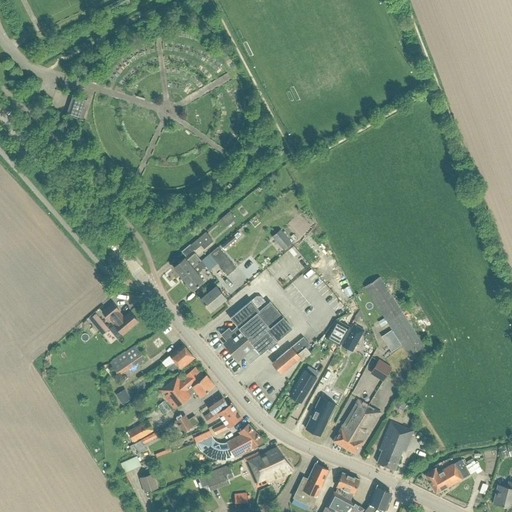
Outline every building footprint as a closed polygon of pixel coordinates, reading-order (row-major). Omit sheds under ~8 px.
[(74,78),(83,82),(86,74),(77,70),(74,78)] [(66,114),(78,118),(85,99),(72,95),(66,114)] [(230,211),(220,220),(226,226),(236,218),(230,211)] [(283,231),(295,245),(302,239),(290,225),(283,231)] [(318,255),(323,260),(340,244),(323,226),(309,239),(321,252),(318,255)] [(272,236),(284,249),(292,242),(280,229),(272,236)] [(213,241),(206,232),(191,245),(190,244),(182,251),(186,256),(194,249),(195,250),(200,245),(204,249),(213,241)] [(234,235),(221,245),(223,249),(224,248),(225,249),(226,248),(225,248),(229,244),(230,245),(231,244),(230,243),(234,240),(234,241),(236,240),(235,239),(237,238),(234,235)] [(218,246),(201,260),(206,266),(209,270),(218,263),(228,275),(236,268),(218,246)] [(194,252),(185,259),(184,258),(173,267),(181,276),(201,260),(197,255),(194,252)] [(197,274),(206,266),(201,260),(181,276),(192,290),(203,281),(197,274)] [(316,275),(326,268),(319,260),(312,266),(308,261),(306,262),(316,275)] [(282,261),(272,267),(277,275),(287,269),(282,261)] [(348,270),(342,273),(351,290),(356,287),(348,270)] [(216,280),(219,285),(228,278),(225,274),(216,280)] [(365,286),(409,355),(424,345),(380,277),(365,286)] [(323,309),(332,302),(319,285),(310,292),(323,309)] [(225,298),(215,286),(200,298),(210,311),(225,298)] [(224,343),(238,360),(254,347),(260,354),(292,328),(270,301),(264,306),(257,297),(252,302),(251,300),(230,318),(237,326),(230,331),(228,328),(221,334),(226,341),(224,343)] [(429,316),(434,314),(428,301),(423,303),(429,316)] [(114,324),(122,334),(138,321),(130,311),(123,316),(119,310),(112,302),(102,311),(109,319),(109,318),(114,324)] [(102,321),(96,313),(89,318),(96,326),(102,321)] [(349,328),(336,320),(326,338),(339,346),(349,328)] [(360,337),(364,330),(353,324),(342,345),(352,351),(357,342),(360,337)] [(180,338),(186,333),(180,326),(174,330),(180,338)] [(314,331),(306,337),(312,344),(320,338),(314,331)] [(291,347),(272,363),(281,373),(299,358),(301,360),(310,353),(305,347),(309,344),(303,337),(291,347)] [(166,367),(172,374),(181,368),(194,357),(182,343),(169,355),(174,360),(166,367)] [(146,357),(137,344),(110,363),(119,376),(146,357)] [(332,350),(324,365),(331,369),(339,354),(332,350)] [(379,359),(370,373),(383,381),(392,367),(379,359)] [(159,389),(167,399),(174,408),(196,390),(200,396),(214,384),(206,374),(203,376),(195,366),(180,378),(177,375),(159,389)] [(161,381),(156,370),(143,376),(149,387),(161,381)] [(304,370),(290,393),(302,400),(316,377),(304,370)] [(131,398),(125,388),(115,394),(122,404),(131,398)] [(209,422),(219,414),(233,405),(231,403),(228,405),(221,394),(206,405),(210,410),(204,415),(209,422)] [(339,403),(320,395),(304,430),(323,438),(339,403)] [(400,397),(394,405),(402,410),(408,402),(400,397)] [(333,440),(343,446),(353,429),(368,404),(358,398),(333,440)] [(343,446),(355,453),(380,412),(368,404),(353,429),(343,446)] [(242,417),(233,405),(219,414),(225,423),(213,429),(215,433),(228,427),(242,417)] [(185,413),(175,420),(183,432),(199,422),(195,415),(188,419),(185,413)] [(153,430),(147,419),(138,424),(127,431),(134,442),(153,430)] [(377,462),(385,465),(390,451),(401,425),(391,421),(380,448),(382,449),(377,462)] [(241,434),(226,442),(234,457),(241,453),(241,452),(252,446),(253,447),(262,438),(248,423),(239,432),(241,434)] [(395,469),(402,451),(403,450),(405,451),(414,430),(401,425),(390,451),(385,465),(395,469)] [(157,436),(154,432),(134,443),(139,452),(147,448),(144,443),(157,436)] [(161,446),(132,456),(135,465),(159,458),(158,453),(163,451),(161,446)] [(259,452),(245,458),(257,486),(293,469),(276,447),(260,455),(259,452)] [(436,493),(470,473),(475,470),(470,462),(465,465),(461,458),(438,472),(435,467),(424,474),(436,493)] [(187,462),(182,463),(185,474),(190,473),(187,462)] [(309,503),(308,503),(313,494),(316,496),(329,469),(315,462),(308,478),(303,476),(294,496),(295,497),(291,503),(306,510),(309,503)] [(228,479),(233,477),(229,464),(198,476),(202,487),(208,485),(210,491),(230,483),(228,479)] [(360,511),(363,508),(354,501),(350,499),(353,492),(354,492),(360,478),(343,471),(337,486),(338,486),(335,491),(333,490),(321,511),(360,511)] [(154,473),(141,477),(139,477),(141,482),(144,492),(158,487),(154,473)] [(510,500),(511,500),(511,481),(509,481),(507,487),(498,484),(493,503),(509,507),(510,500)] [(383,511),(384,509),(385,509),(392,492),(376,485),(369,502),(370,503),(362,511),(383,511)] [(247,496),(246,493),(235,493),(235,500),(236,509),(249,508),(248,496),(247,496)]
